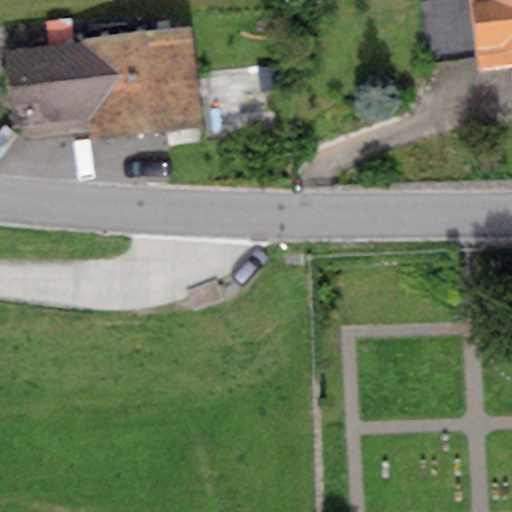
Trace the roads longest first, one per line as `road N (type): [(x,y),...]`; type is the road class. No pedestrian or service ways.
road 1 (residential): [(511,211),(213,213)]
road 2 (residential): [(213,213),(204,249),(169,274),(0,277)]
road 3 (residential): [(213,213),(0,194)]
